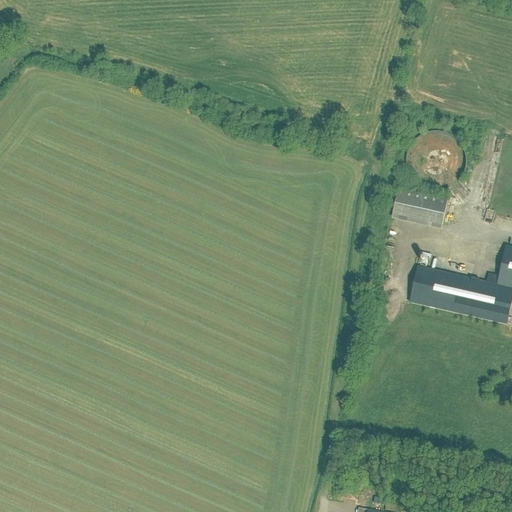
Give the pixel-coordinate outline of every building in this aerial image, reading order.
[(410,149),(409,152),(408,153),(408,155),(407,156),(407,158),(407,161),(407,165),(407,169),(408,171),(408,173),(410,177),(411,179),(413,182),(415,184),(417,186),(419,187),(421,189),(423,190),(426,191),(428,192),(430,193),(433,193),(435,193),(438,193),(440,193),(443,193),(445,192),(447,192),(449,191),(453,188),(456,187),(458,185),(461,182),(463,178),(464,176),(465,174),(466,172),(466,170),(467,168),(467,166),(467,164),(467,162),(467,159),(466,157),(466,155),(465,152),(464,150),(462,147),(459,143),(456,140),(454,139),(452,138),(449,136),(444,134),(442,134),(440,133),(436,133),(431,134),(427,135),(425,135),(421,138),(418,139),(416,141),(415,143),(413,145),(411,147),(410,149)] [(448,202),(398,191),(393,214),(443,226),(448,202)] [(464,219),(466,208),(451,206),(449,217),(464,219)] [(397,235),(408,235),(407,226),(397,227),(397,235)] [(486,283),(481,282),(481,281),(471,279),(471,280),(418,267),(410,304),(507,327),(511,304),(511,248),(507,247),(500,277),(488,274),(486,283)]
